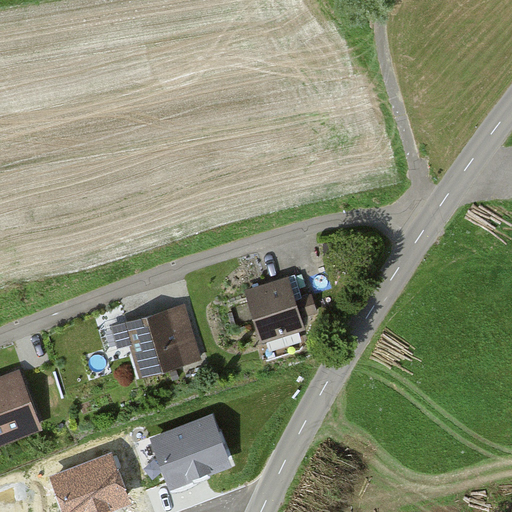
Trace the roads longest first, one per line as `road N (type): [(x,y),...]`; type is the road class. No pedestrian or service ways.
road 1 (residential): [(431,222),(316,229),(0,339)]
road 2 (tertiary): [(263,511),(431,222)]
road 3 (track): [(390,0),(384,46),(431,222)]
road 4 (tertiary): [(431,222),(511,112)]
